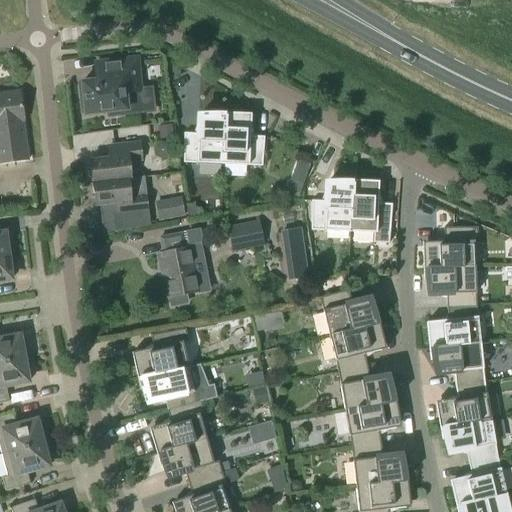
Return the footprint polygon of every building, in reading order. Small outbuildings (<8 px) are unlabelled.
[(81,85),(77,85),(79,99),(83,98),(84,114),(108,111),(108,115),(142,111),(136,58),(104,62),(105,79),(81,82),(81,85)] [(0,162),(27,159),(22,121),(23,121),(18,92),(0,94),(0,162)] [(213,112),(212,115),(208,115),(198,116),(197,134),(183,133),(183,163),(222,164),(225,113),(213,112)] [(225,113),(222,164),(262,166),(264,137),(250,136),(251,114),(225,113)] [(158,127),(160,140),(173,137),(171,125),(158,127)] [(141,160),(139,144),(113,146),(114,158),(90,161),(92,183),(127,179),(127,180),(130,180),(130,179),(128,161),(141,160)] [(143,177),(130,179),(130,180),(127,180),(127,179),(92,183),(95,205),(119,203),(121,214),(147,211),(143,177)] [(304,183),(291,178),(285,195),(298,199),(304,183)] [(325,201),(311,201),(311,230),(350,232),(352,180),(340,180),(340,183),(330,183),(326,184),(325,201)] [(352,180),(350,232),(374,233),(373,243),(388,244),(391,204),(377,204),(379,182),(352,180)] [(158,222),(185,217),(181,198),(155,203),(158,222)] [(193,207),(186,208),(187,219),(198,217),(197,210),(193,207)] [(232,252),(263,246),(259,222),(227,228),(232,252)] [(301,228),(281,231),(288,281),(308,278),(301,228)] [(422,242),(423,269),(474,267),(474,243),(478,243),(477,228),(443,228),(444,242),(422,242)] [(0,257),(12,256),(10,240),(5,241),(4,232),(3,232),(3,233),(0,233),(0,257)] [(171,306),(187,303),(185,295),(199,292),(209,290),(203,261),(194,263),(191,248),(185,249),(182,235),(160,239),(163,253),(158,254),(167,299),(170,298),(171,306)] [(12,256),(0,257),(0,281),(9,280),(9,281),(10,281),(9,272),(14,271),(12,256)] [(474,267),(423,269),(423,281),(426,281),(428,290),(428,295),(446,294),(446,303),(446,307),(476,306),(474,267)] [(376,312),(373,313),(371,308),(368,299),(351,304),(348,290),(319,298),(328,336),(379,324),(376,312)] [(448,320),(430,322),(426,322),(428,349),(480,343),(476,306),(446,307),(447,316),(448,320)] [(260,319),(251,320),(255,334),(263,332),(260,319)] [(379,324),(328,336),(338,373),(367,367),(365,359),(364,355),(385,350),(379,324)] [(153,348),(135,352),(131,353),(137,378),(139,378),(187,367),(182,343),(187,342),(185,329),(150,336),(153,348)] [(0,363),(28,358),(25,343),(20,344),(18,335),(17,335),(17,336),(0,339),(0,363)] [(480,343),(428,349),(429,361),(433,360),(435,370),(436,374),(453,373),(453,377),(454,386),(484,382),(480,343)] [(28,358),(0,363),(0,403),(8,402),(5,386),(26,382),(26,384),(27,383),(26,374),(30,374),(28,358)] [(187,367),(139,378),(137,378),(139,390),(142,389),(145,399),(147,403),(164,399),(165,403),(166,411),(200,402),(216,398),(214,385),(208,386),(200,365),(187,368),(187,367)] [(367,367),(338,373),(344,411),(395,402),(393,390),(390,391),(387,381),(386,377),(369,380),(368,376),(367,367)] [(457,399),(439,402),(435,402),(439,428),(442,428),(490,419),(484,382),(454,386),(455,390),(456,394),(457,399)] [(265,388),(252,391),(255,405),(268,402),(265,388)] [(170,422),(153,427),(148,428),(156,454),(205,439),(198,415),(204,414),(200,402),(166,411),(167,415),(170,422)] [(395,402),(344,411),(351,449),(380,445),(380,441),(378,432),(400,428),(395,402)] [(0,451),(1,454),(46,443),(42,428),(38,429),(35,420),(34,420),(34,421),(14,427),(11,414),(0,417),(0,451)] [(272,419),(248,426),(253,444),(277,437),(272,419)] [(490,419),(442,428),(439,428),(441,440),(444,440),(447,449),(448,454),(466,450),(466,455),(468,463),(497,458),(490,419)] [(205,439),(156,454),(159,465),(162,464),(164,469),(167,478),(184,473),(186,480),(187,484),(221,473),(217,462),(212,463),(205,439)] [(46,443),(1,454),(7,477),(1,478),(5,491),(29,484),(26,472),(46,467),(47,468),(48,468),(45,459),(50,458),(46,443)] [(381,454),(380,445),(351,449),(355,487),(404,482),(407,482),(405,470),(402,470),(400,461),(399,456),(382,458),(381,454)] [(471,476),(454,480),(449,481),(455,506),(506,494),(497,458),(468,463),(469,467),(471,476)] [(268,468),(273,490),(285,487),(280,465),(268,468)] [(234,469),(221,473),(225,485),(238,480),(234,469)] [(191,495),(175,501),(171,503),(174,511),(223,511),(228,510),(220,487),(225,485),(221,473),(187,484),(190,492),(191,495)] [(407,482),(404,482),(355,487),(357,511),(387,511),(387,510),(409,508),(407,482)] [(510,511),(506,494),(455,506),(456,511),(510,511)] [(66,511),(61,511),(58,503),(57,504),(58,505),(38,511),(34,500),(10,508),(11,511),(66,511)]
